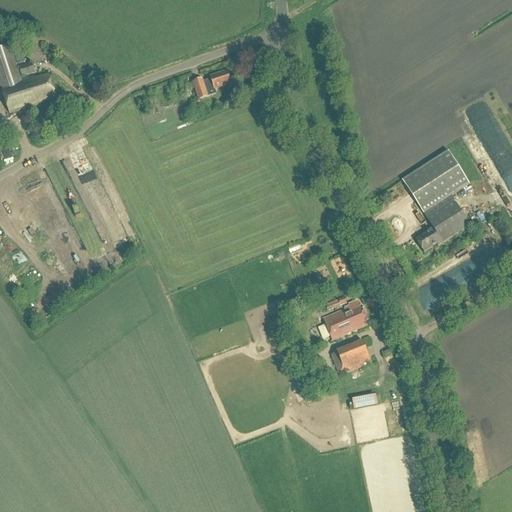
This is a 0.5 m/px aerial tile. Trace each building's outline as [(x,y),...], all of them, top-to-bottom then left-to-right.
[(34,78),(25,81),(25,79),(20,81),(8,47),(0,48),(0,85),(9,114),(48,103),(47,100),(56,98),(49,75),(34,79),(34,78)] [(11,49),(17,66),(24,64),(18,47),(11,49)] [(19,68),(22,77),(35,73),(32,64),(19,68)] [(202,80),(192,83),(198,101),(216,95),(214,90),(232,85),(228,72),(210,77),(211,80),(203,82),(202,80)] [(505,179),(511,175),(511,144),(500,125),(481,136),(505,179)] [(432,229),(415,240),(424,254),(439,244),(440,246),(470,226),(450,195),(468,183),(448,151),(401,181),(423,215),(424,214),(432,229)] [(476,186),(468,188),(471,195),(478,192),(476,186)] [(19,265),(29,262),(26,253),(16,256),(19,265)] [(34,289),(44,285),(41,275),(31,279),(34,289)] [(326,308),(328,313),(348,306),(345,299),(339,301),(339,303),(326,308)] [(366,324),(369,323),(362,307),(353,311),(347,309),(323,319),(333,342),(342,338),(342,337),(367,326),(366,324)] [(278,316),(284,329),(292,326),(286,313),(278,316)] [(451,357),(474,345),(467,332),(444,344),(451,357)] [(330,356),(338,378),(372,365),(363,341),(336,351),(337,353),(330,356)] [(322,384),(323,386),(335,381),(331,372),(321,376),(324,383),(322,384)] [(312,391),(307,378),(295,383),(300,396),(312,391)] [(309,380),(313,389),(318,387),(314,378),(309,380)] [(388,439),(384,418),(377,419),(381,441),(388,439)]
